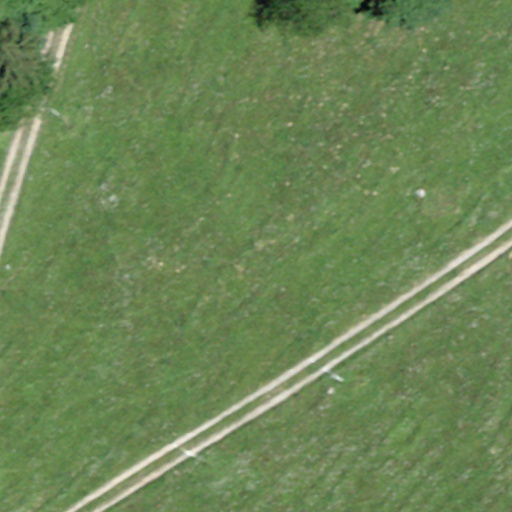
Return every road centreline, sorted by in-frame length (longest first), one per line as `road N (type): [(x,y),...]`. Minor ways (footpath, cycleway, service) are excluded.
road 1 (track): [(511,231),(86,511)]
road 2 (track): [(0,244),(93,0)]
